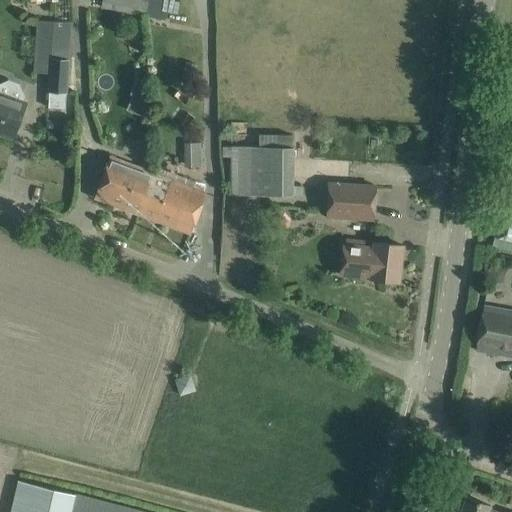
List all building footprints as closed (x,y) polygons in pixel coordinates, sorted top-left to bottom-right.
[(102,0),(101,8),(166,20),(167,14),(160,12),(161,0),(102,0)] [(48,108),(65,109),(71,23),(37,20),(33,72),(50,73),(48,108)] [(186,62),(183,74),(194,76),(197,64),(186,62)] [(136,78),(130,95),(132,96),(146,100),(145,81),(136,78)] [(0,134),(13,139),(26,103),(22,102),(25,95),(19,83),(9,79),(0,83),(0,134)] [(259,133),(259,147),(222,147),(222,157),(232,157),(232,193),(291,194),(292,148),(292,134),(259,133)] [(187,141),(188,164),(202,164),(202,141),(187,141)] [(95,197),(140,213),(155,174),(110,157),(95,197)] [(155,174),(140,213),(191,232),(205,193),(155,174)] [(375,185),(329,183),(327,217),(373,220),(375,185)] [(492,248),(511,252),(511,204),(501,202),(492,248)] [(374,245),(344,242),(340,275),(370,278),(370,279),(399,282),(403,245),(374,242),(374,245)] [(476,350),(511,356),(511,311),(484,306),(476,350)] [(144,511),(76,494),(17,480),(9,511),(144,511)] [(460,511),(511,511),(509,511),(496,511),(489,509),(490,506),(466,497),(460,511)]
